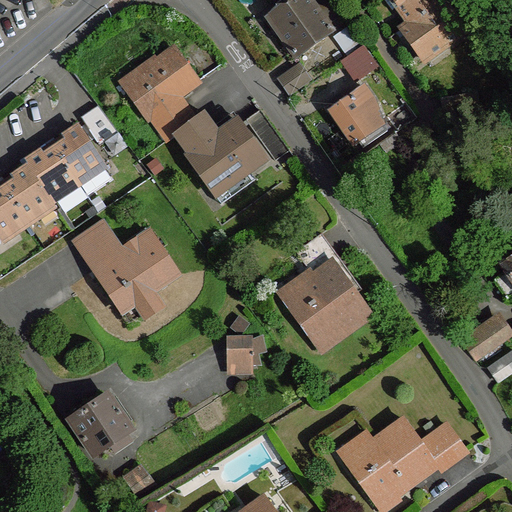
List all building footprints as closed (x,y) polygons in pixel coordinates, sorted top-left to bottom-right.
[(0,0),(0,54),(56,7),(50,0),(0,0)] [(333,32),(310,0),(298,0),(271,20),(298,57),(333,32)] [(442,0),(393,0),(411,24),(443,0),(442,0)] [(467,32),(443,0),(411,24),(403,30),(427,63),(467,32)] [(358,37),(351,27),(339,35),(347,46),(358,37)] [(362,49),(345,62),(358,81),(376,68),(362,49)] [(181,133),(199,120),(181,95),(200,82),(178,50),(126,88),(148,119),(156,114),(173,138),(181,133)] [(299,67),(280,80),(291,96),(310,82),(299,67)] [(363,88),(332,110),(357,145),(375,133),(373,129),(382,123),(374,104),(363,88)] [(99,107),(83,118),(86,124),(101,147),(120,134),(99,107)] [(291,152),(261,111),(248,121),(277,162),(291,152)] [(214,194),(265,156),(243,124),(225,138),(207,114),(199,120),(181,133),(198,157),(192,162),(214,194)] [(106,167),(80,129),(66,138),(69,142),(58,150),(80,184),(106,167)] [(80,184),(58,150),(46,158),(43,154),(29,163),(32,167),(55,201),(80,184)] [(162,169),(156,161),(150,165),(156,173),(162,169)] [(32,167),(28,169),(52,203),(55,201),(32,167)] [(52,203),(28,169),(15,178),(18,183),(6,191),(29,225),(55,207),(52,203)] [(29,225),(6,191),(0,195),(0,236),(4,241),(29,225)] [(75,241),(101,279),(130,259),(124,251),(104,221),(75,241)] [(180,276),(151,233),(124,251),(130,259),(101,279),(124,314),(136,305),(140,311),(159,299),(155,293),(180,276)] [(316,278),(336,264),(341,260),(324,235),(298,253),(316,278)] [(511,259),(503,266),(508,273),(511,279),(511,259)] [(372,315),(336,264),(316,278),(317,281),(286,302),(319,349),(339,336),(340,338),(372,315)] [(509,299),(511,297),(511,279),(508,273),(496,281),(509,299)] [(167,311),(159,299),(140,311),(149,324),(167,311)] [(511,337),(500,319),(465,343),(478,362),(511,338),(511,337)] [(266,340),(228,341),(229,370),(254,370),(254,356),(266,356),(266,340)] [(511,375),(511,353),(491,369),(501,383),(511,375)] [(110,397),(72,422),(94,455),(132,430),(110,397)] [(374,442),(347,462),(382,511),(400,499),(396,494),(404,488),(406,490),(439,465),(424,444),(407,422),(376,444),(374,442)] [(424,444),(439,465),(443,470),(468,452),(450,426),(424,444)] [(221,473),(231,488),(284,453),(267,427),(185,481),(192,492),(221,473)] [(157,486),(144,467),(127,479),(139,497),(157,486)] [(276,511),(267,499),(249,511),(276,511)]
